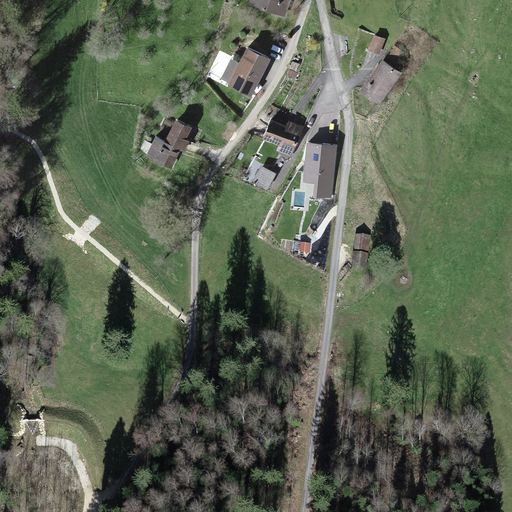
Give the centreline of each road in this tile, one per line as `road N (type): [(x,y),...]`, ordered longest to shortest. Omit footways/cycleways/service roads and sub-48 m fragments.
road 1 (track): [(95,511),(184,364),(195,214),(220,157)]
road 2 (residential): [(318,0),(349,132),(332,283)]
road 3 (track): [(304,511),(332,283)]
road 4 (residential): [(307,0),(286,61),(220,157)]
